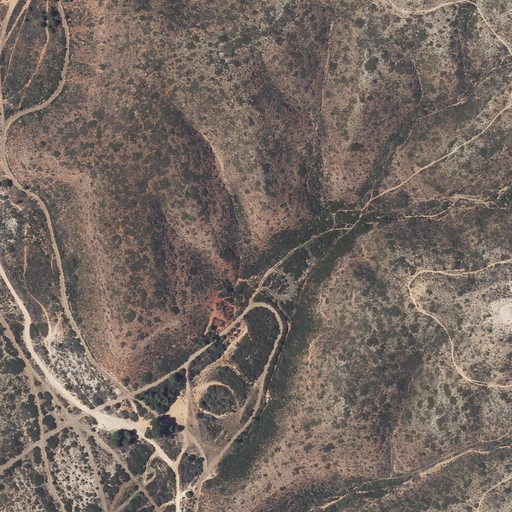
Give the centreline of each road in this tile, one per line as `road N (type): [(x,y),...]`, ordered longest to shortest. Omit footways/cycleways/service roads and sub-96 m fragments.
road 1 (track): [(196,511),(202,474),(248,421),(272,348),(276,321),(261,303),(160,384),(0,468)]
road 2 (track): [(0,258),(29,318),(25,335),(36,361),(77,404),(125,420),(163,453),(177,476),(177,511)]
